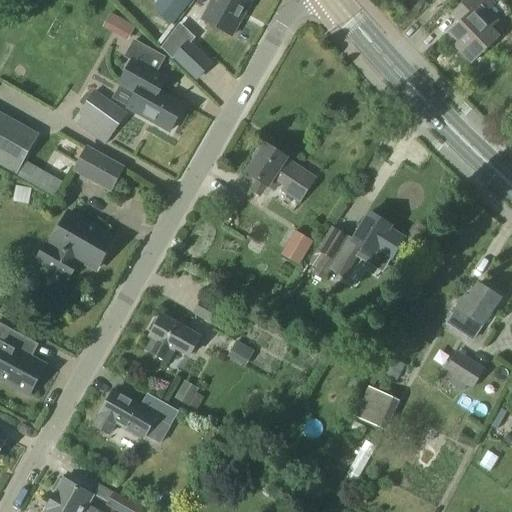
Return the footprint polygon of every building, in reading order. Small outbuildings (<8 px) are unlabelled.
[(165,0),(182,13),(192,0),(165,0)] [(213,0),(201,21),(230,37),(251,0),(213,0)] [(459,23),(448,33),(463,49),(459,53),(470,64),(474,61),(498,40),(489,31),(497,24),(486,12),(493,6),(487,0),(465,0),(451,14),(459,23)] [(123,23),(115,37),(126,44),(134,30),(123,23)] [(210,65),(189,44),(188,43),(172,59),(195,81),(210,65)] [(127,110),(168,133),(183,106),(158,93),(165,80),(132,61),(118,85),(135,95),(127,110)] [(125,117),(92,93),(71,122),(104,146),(125,117)] [(63,183),(24,162),(39,135),(0,113),(0,167),(55,198),(63,183)] [(273,178),(283,162),(285,159),(264,146),(259,152),(257,150),(251,160),(253,162),(245,175),(256,182),(250,192),(258,198),(265,188),(271,192),(277,183),(278,181),(273,178)] [(87,150),(74,171),(108,191),(121,170),(87,150)] [(278,181),(277,183),(284,188),(281,192),(298,203),(312,181),(283,162),(273,178),(278,181)] [(35,261),(65,279),(76,261),(93,271),(112,239),(67,213),(47,247),(44,245),(35,261)] [(352,244),(334,274),(343,280),(361,250),(373,258),(391,228),(368,214),(351,243),(352,244)] [(335,260),(336,261),(349,237),(331,227),(318,251),(324,254),(311,275),(322,282),(335,260)] [(294,231),(280,255),(298,266),(312,242),(294,231)] [(482,327),(499,300),(476,285),(468,299),(464,297),(446,325),(472,341),(481,327),(482,327)] [(201,302),(193,315),(221,331),(229,317),(201,302)] [(152,318),(145,330),(150,333),(147,338),(172,352),(174,348),(187,356),(193,345),(197,338),(183,331),(159,317),(157,321),(152,318)] [(45,367),(30,359),(36,346),(0,326),(0,381),(28,397),(45,367)] [(447,372),(443,379),(461,391),(466,384),(471,388),(483,371),(456,353),(444,370),(447,372)] [(386,358),(378,374),(395,383),(403,367),(386,358)] [(173,399),(188,408),(188,407),(195,394),(198,390),(183,382),(173,399)] [(387,415),(398,397),(374,383),(364,401),(387,415)] [(99,415),(92,428),(107,436),(114,423),(125,430),(127,428),(136,433),(136,432),(159,445),(168,429),(167,428),(168,428),(145,415),(146,414),(137,409),(139,407),(111,391),(98,415),(99,415)] [(355,420),(368,427),(374,416),(360,409),(355,420)] [(366,438),(351,465),(362,472),(378,444),(366,438)] [(252,456),(233,445),(226,457),(245,468),(252,456)] [(50,501),(69,511),(98,511),(86,505),(91,497),(62,480),(61,482),(57,479),(50,491),(54,493),(50,501)] [(106,507),(114,511),(142,511),(143,510),(114,494),(106,507)] [(69,511),(50,501),(43,511),(69,511)]
